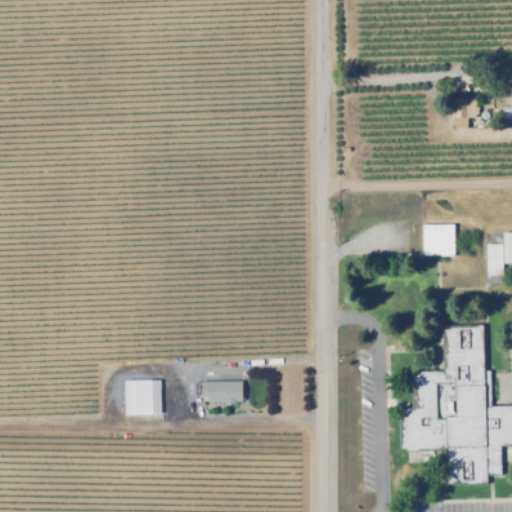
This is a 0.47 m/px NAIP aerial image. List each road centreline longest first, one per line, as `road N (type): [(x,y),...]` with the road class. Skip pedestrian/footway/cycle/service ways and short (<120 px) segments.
road 1 (residential): [(328,511),(322,0)]
road 2 (track): [(175,424),(0,425)]
